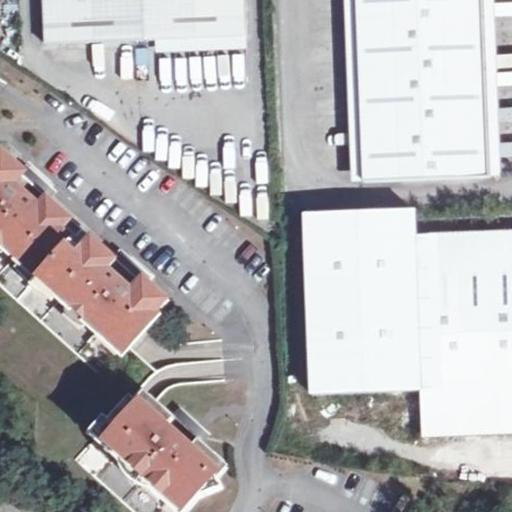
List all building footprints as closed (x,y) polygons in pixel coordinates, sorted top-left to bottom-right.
[(46,0),(48,46),(244,39),(242,0),(46,0)] [(357,0),(347,0),(355,184),(364,184),(357,0)] [(357,0),(364,184),(491,181),(484,0),(357,0)] [(484,0),(491,181),(503,180),(495,0),(484,0)] [(18,145),(0,163),(0,268),(112,373),(181,300),(168,287),(165,291),(136,264),(140,260),(136,256),(133,253),(129,258),(64,195),(68,191),(56,179),(52,183),(40,173),(29,162),(32,158),(18,145)] [(423,393),(416,212),(304,216),(312,397),(423,393)] [(511,235),(423,238),(430,442),(511,439),(511,235)] [(151,385),(85,456),(145,511),(186,511),(196,502),(231,487),(225,471),(234,461),(197,428),(202,422),(197,416),(191,411),(186,416),(151,385)]
